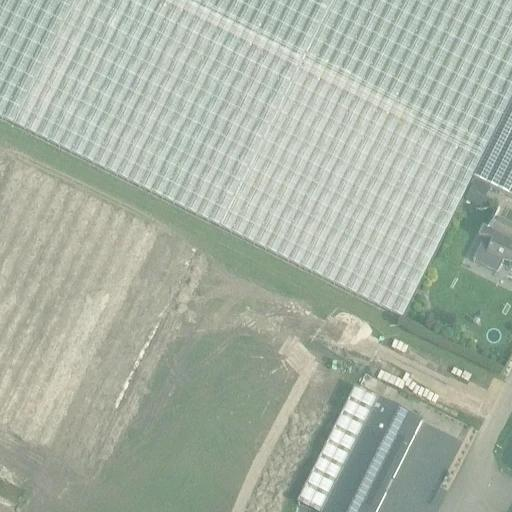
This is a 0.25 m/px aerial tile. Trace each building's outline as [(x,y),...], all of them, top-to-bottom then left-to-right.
[(511,0),(0,0),(0,118),(12,125),(403,320),(473,180),(511,100),(511,0)] [(511,100),(473,180),(511,199),(511,100)] [(473,184),(465,200),(479,207),(487,191),(473,184)] [(509,263),(509,267),(511,268),(511,229),(493,220),(488,232),(483,229),(479,238),(479,239),(484,240),(477,253),(487,257),(497,262),(498,260),(509,263)] [(355,389),(298,505),(312,511),(376,511),(421,422),(355,389)]
